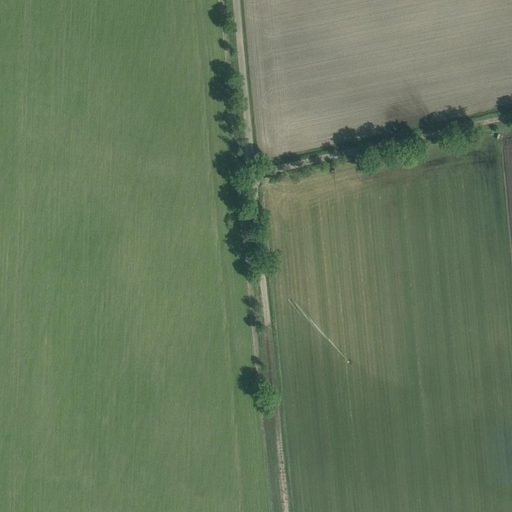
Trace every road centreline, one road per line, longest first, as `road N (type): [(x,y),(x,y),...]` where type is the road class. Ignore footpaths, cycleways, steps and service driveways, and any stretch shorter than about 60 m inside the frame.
road 1 (track): [(285,511),(252,173),(511,116)]
road 2 (unclassified): [(252,173),(235,0)]
